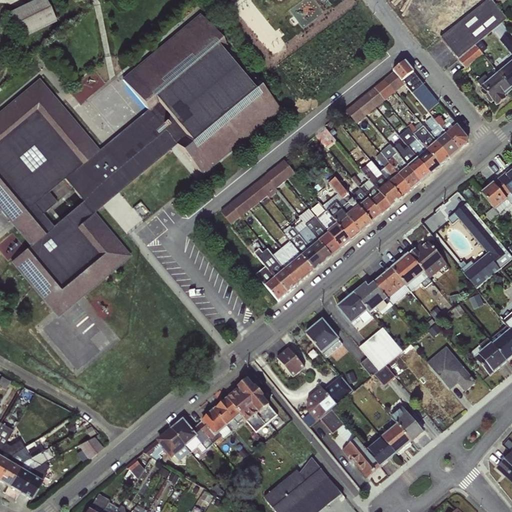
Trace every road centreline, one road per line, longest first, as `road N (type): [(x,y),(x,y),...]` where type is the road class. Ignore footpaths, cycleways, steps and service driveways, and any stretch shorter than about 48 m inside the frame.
road 1 (residential): [(251,343),(169,238),(408,46)]
road 2 (residential): [(488,144),(251,343)]
road 3 (residential): [(251,343),(51,511)]
road 4 (residential): [(433,451),(394,481),(390,492),(402,505),(422,501),(455,469)]
road 5 (residential): [(488,144),(408,46)]
